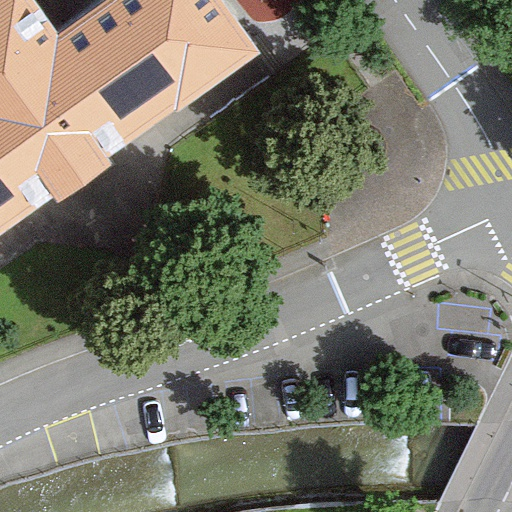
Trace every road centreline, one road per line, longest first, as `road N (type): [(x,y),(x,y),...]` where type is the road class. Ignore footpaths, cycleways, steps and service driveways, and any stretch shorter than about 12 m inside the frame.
road 1 (residential): [(511,202),(275,314),(0,415)]
road 2 (residential): [(391,0),(511,193)]
